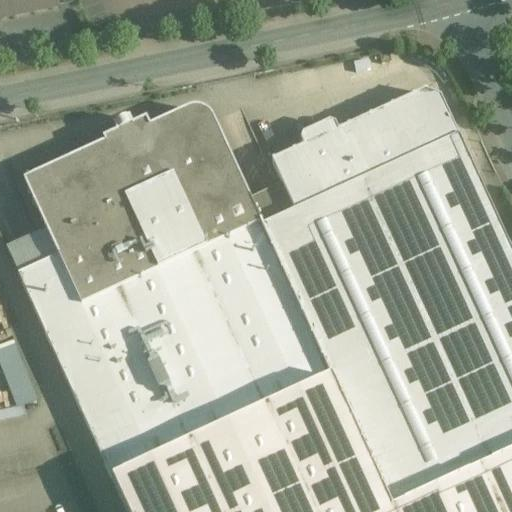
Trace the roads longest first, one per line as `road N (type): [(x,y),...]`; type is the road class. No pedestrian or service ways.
road 1 (residential): [(0,100),(452,4)]
road 2 (residential): [(511,134),(452,4)]
